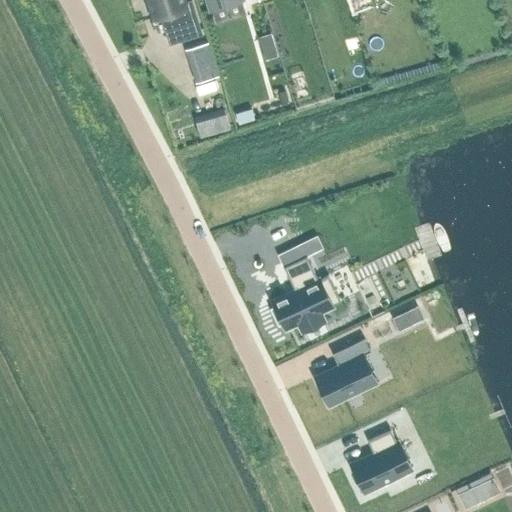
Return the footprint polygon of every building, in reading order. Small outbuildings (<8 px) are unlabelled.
[(182,0),(148,0),(153,17),(164,14),(171,38),(200,29),(191,0),(187,0),(183,1),(182,0)] [(207,0),(210,8),(215,23),(245,14),(240,0),(207,0)] [(270,33),(258,36),(261,48),(273,45),(270,33)] [(206,43),(190,47),(199,80),(215,76),(206,43)] [(223,109),(195,117),(200,136),(228,128),(223,109)] [(316,234),(303,240),(309,253),(322,247),(316,234)] [(274,305),(269,307),(278,324),(282,322),(284,328),(297,322),(301,331),(323,320),(319,311),(332,305),(331,303),(340,299),(327,274),(319,278),(318,276),(317,277),(306,255),(283,266),(293,288),(271,299),(274,305)] [(337,364),(314,375),(328,404),(375,382),(362,354),(369,350),(363,337),(331,352),(337,364)] [(372,452),(349,463),(363,491),(410,469),(397,440),(396,441),(390,428),(366,439),(372,452)]
